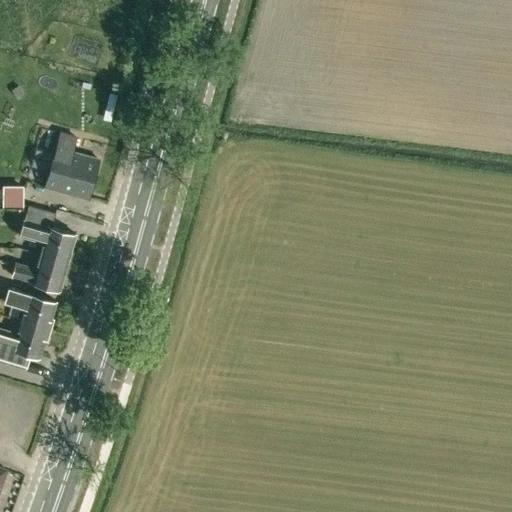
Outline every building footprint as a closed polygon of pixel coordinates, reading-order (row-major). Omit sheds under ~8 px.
[(56,147),(45,186),(89,198),(99,159),(73,152),(78,134),(60,130),(56,147)] [(23,181),(3,181),(3,204),(23,205),(23,181)] [(71,250),(75,233),(46,225),(50,210),(29,205),(21,236),(41,241),(38,253),(68,261),(70,262),(73,250),(71,250)] [(70,262),(68,261),(38,253),(34,267),(16,262),(12,277),(60,289),(65,272),(67,273),(70,262)] [(23,306),(19,320),(48,329),(50,330),(54,318),(51,318),(56,301),(9,286),(4,301),(23,306)] [(15,333),(0,328),(0,359),(24,367),(28,353),(39,357),(45,339),(47,340),(50,330),(48,329),(19,320),(15,333)]
